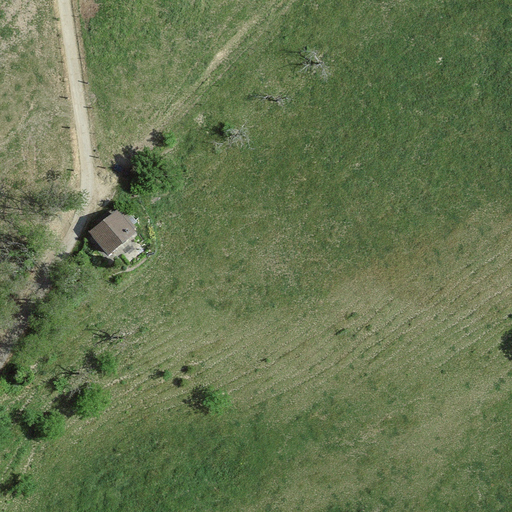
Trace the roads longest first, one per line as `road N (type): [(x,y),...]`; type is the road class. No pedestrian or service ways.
road 1 (track): [(0,363),(88,210),(65,0)]
road 2 (track): [(274,0),(88,206)]
